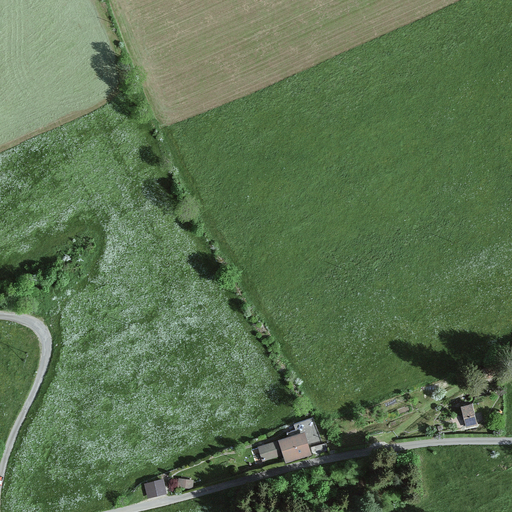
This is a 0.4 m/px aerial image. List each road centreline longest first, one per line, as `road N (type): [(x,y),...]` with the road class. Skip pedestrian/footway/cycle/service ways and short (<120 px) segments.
road 1 (track): [(319,408),(186,181),(109,0)]
road 2 (unclassified): [(116,511),(334,455),(511,439)]
